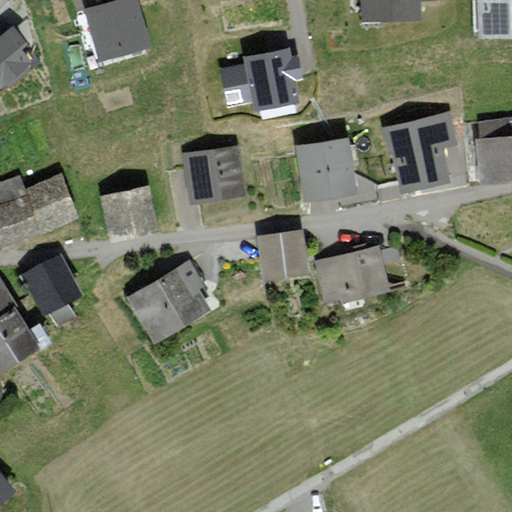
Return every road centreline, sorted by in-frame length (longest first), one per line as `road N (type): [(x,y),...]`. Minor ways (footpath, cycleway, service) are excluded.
road 1 (residential): [(391,211),(0,263)]
road 2 (residential): [(511,366),(272,511)]
road 3 (residential): [(391,211),(511,273)]
road 4 (residential): [(511,188),(391,211)]
